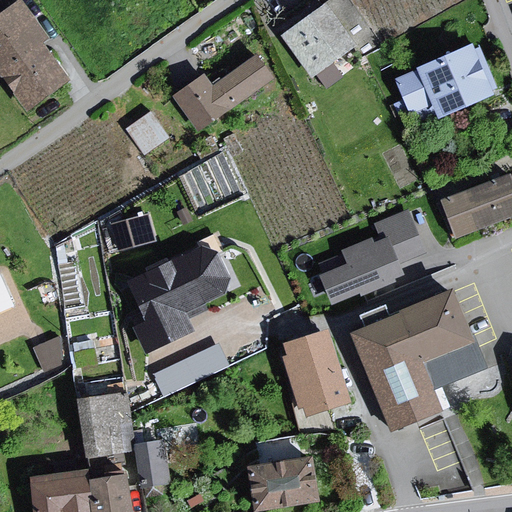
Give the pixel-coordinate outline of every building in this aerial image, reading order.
[(347,0),(335,0),(278,38),(308,85),(317,73),(326,82),(381,47),(347,0)] [(17,1),(0,13),(0,83),(21,113),(64,83),(39,46),(47,44),(17,1)] [(429,57),(393,81),(414,126),(433,121),(492,94),(475,51),(468,53),(466,46),(429,57)] [(201,78),(169,100),(193,137),(269,80),(251,57),(206,87),(201,78)] [(144,150),(170,133),(152,105),(126,122),(144,150)] [(511,188),(507,175),(435,204),(450,242),(511,218),(511,188)] [(154,208),(109,219),(116,248),(161,236),(154,208)] [(384,240),(320,266),(335,304),(402,277),(396,263),(425,251),(410,215),(379,227),(384,240)] [(228,278),(216,244),(183,245),(167,238),(145,242),(133,257),(117,260),(122,275),(119,283),(130,306),(125,312),(132,326),(127,328),(141,354),(190,334),(179,313),(222,297),(228,278)] [(0,314),(11,308),(0,283),(0,314)] [(450,286),(343,330),(385,433),(439,411),(430,389),(483,367),(472,340),(454,295),(450,286)] [(328,331),(274,346),(294,420),(348,405),(328,331)] [(59,333),(36,342),(44,363),(67,355),(59,333)] [(118,392),(75,401),(86,455),(129,446),(118,392)] [(160,437),(136,442),(145,490),(169,485),(160,437)] [(302,454),(243,468),(252,507),(311,493),(302,454)] [(81,471),(23,478),(27,511),(123,511),(118,474),(80,479),(81,471)]
